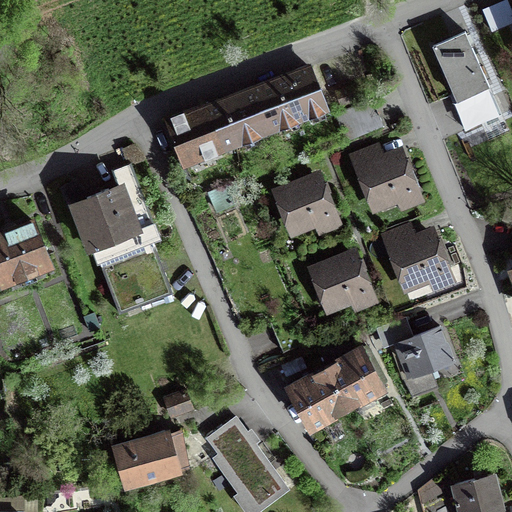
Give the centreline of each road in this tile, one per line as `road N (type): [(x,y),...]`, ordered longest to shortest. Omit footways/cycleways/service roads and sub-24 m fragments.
road 1 (residential): [(137,116),(254,383),(359,511)]
road 2 (residential): [(508,404),(510,364),(487,279),(381,22)]
road 3 (residential): [(381,22),(137,116)]
road 4 (residential): [(508,404),(372,511)]
road 5 (residential): [(137,116),(45,170),(0,183)]
